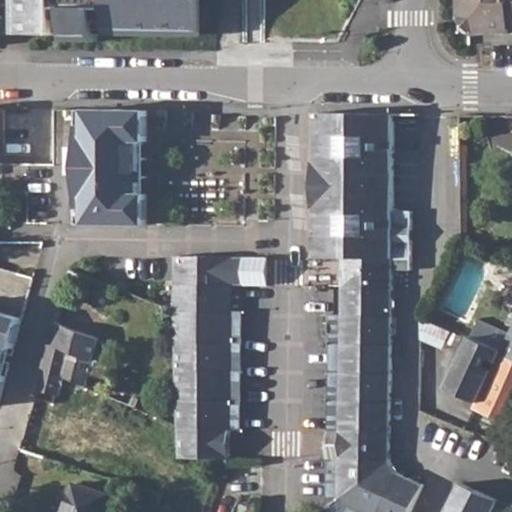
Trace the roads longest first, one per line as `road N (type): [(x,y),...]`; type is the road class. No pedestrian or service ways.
road 1 (residential): [(0,450),(14,440),(64,236),(291,244)]
road 2 (residential): [(298,86),(0,81)]
road 3 (residential): [(291,244),(283,511)]
road 4 (residential): [(298,86),(291,244)]
road 5 (residential): [(418,86),(298,86)]
